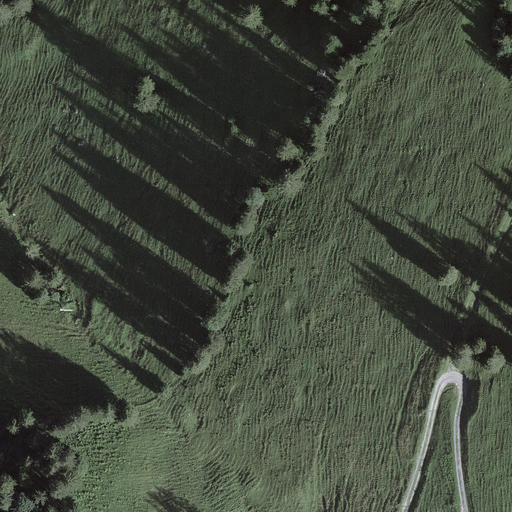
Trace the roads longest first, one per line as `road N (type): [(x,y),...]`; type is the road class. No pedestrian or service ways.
road 1 (track): [(409,511),(440,384),(452,377),(463,387),(455,430),(466,511)]
road 2 (track): [(440,384),(511,211)]
